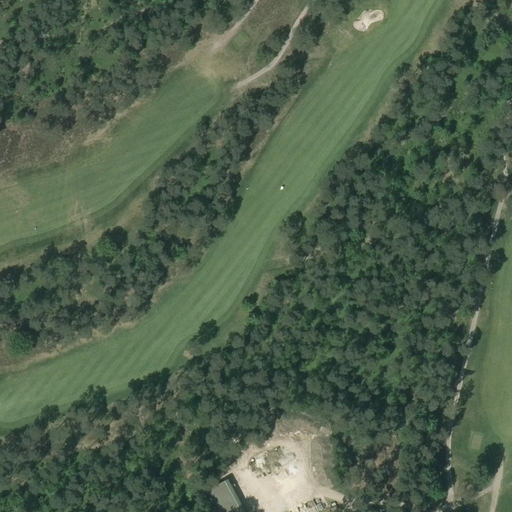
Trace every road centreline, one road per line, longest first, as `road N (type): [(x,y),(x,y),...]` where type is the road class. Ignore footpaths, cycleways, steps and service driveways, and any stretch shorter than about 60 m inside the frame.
road 1 (track): [(445,511),(466,338),(497,215),(494,181),(511,69)]
road 2 (track): [(283,511),(364,502),(426,511)]
